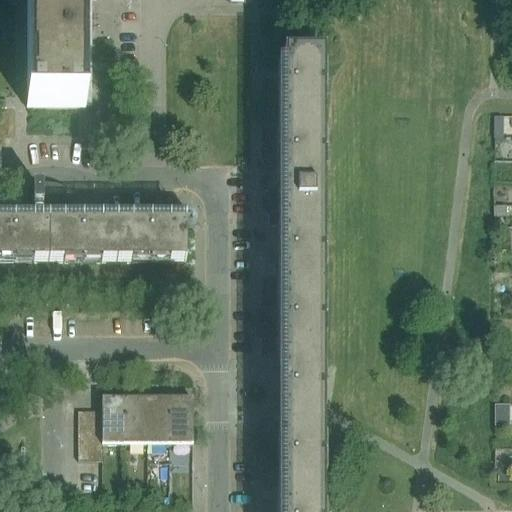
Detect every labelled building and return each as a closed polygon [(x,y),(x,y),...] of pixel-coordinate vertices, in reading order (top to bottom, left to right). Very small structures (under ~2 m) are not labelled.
[(26,0),(26,110),(84,110),(84,108),(91,108),(91,0),(26,0)] [(261,196),(261,213),(268,216),(268,228),(277,228),(283,228),(283,367),(283,428),(283,429),(282,511),(322,511),(323,428),(323,367),(323,59),(300,59),(282,59),(283,65),(283,71),(283,197),(277,197),(275,196),(269,192),(261,196)] [(493,129),(493,141),(502,141),(502,129),(493,129)] [(32,212),(42,212),(59,212),(59,196),(53,194),(49,193),(44,192),(38,192),(32,192),(32,212)] [(494,218),(505,218),(505,208),(493,208),(494,218)] [(0,265),(32,266),(63,266),(100,266),(131,266),(168,266),(185,266),(185,238),(185,226),(184,226),(181,226),(0,225),(0,265)] [(125,401),(102,401),(102,414),(102,427),(102,439),(102,447),(125,447),(125,401)] [(147,447),(147,401),(125,401),(125,447),(147,447)] [(169,447),(169,401),(147,401),(147,447),(169,447)] [(193,447),(192,401),(169,401),(169,447),(193,447)] [(102,414),(78,414),(78,427),(102,427),(102,414)] [(102,427),(78,427),(78,439),(102,439),(102,427)] [(102,439),(78,439),(78,451),(102,451),(102,447),(102,439)] [(78,464),(98,464),(102,464),(102,451),(78,451),(78,464)] [(498,483),(510,483),(510,472),(498,472),(498,483)]
